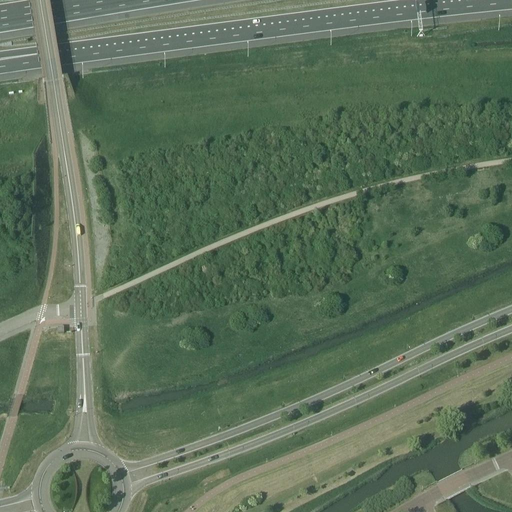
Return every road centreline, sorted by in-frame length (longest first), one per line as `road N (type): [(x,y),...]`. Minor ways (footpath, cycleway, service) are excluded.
road 1 (tertiary): [(82,450),(77,241),(39,0)]
road 2 (motorway): [(60,56),(508,0)]
road 3 (secondary): [(511,306),(274,416),(117,471)]
road 4 (secondary): [(123,490),(268,438),(511,327)]
